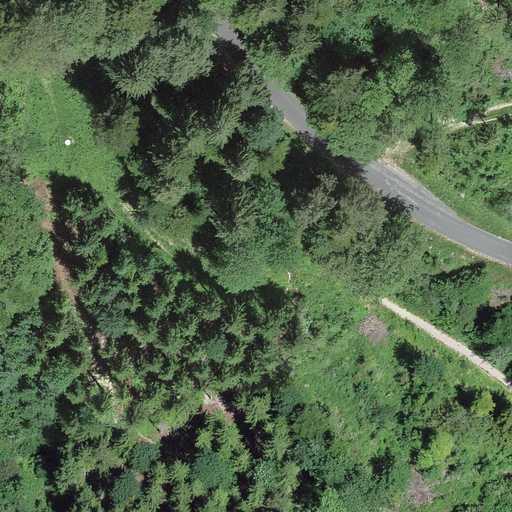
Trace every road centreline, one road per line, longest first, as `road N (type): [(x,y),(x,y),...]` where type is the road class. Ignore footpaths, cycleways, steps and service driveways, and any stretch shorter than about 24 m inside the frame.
road 1 (track): [(511,109),(384,153),(357,187),(351,230),(355,263),(383,299),(511,385)]
road 2 (unclassified): [(511,256),(340,156),(286,105),(208,0)]
